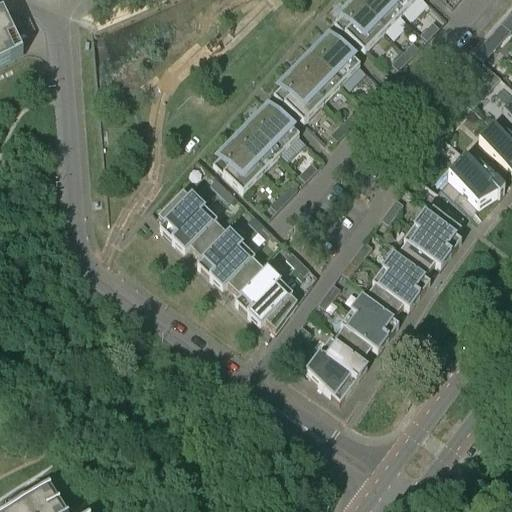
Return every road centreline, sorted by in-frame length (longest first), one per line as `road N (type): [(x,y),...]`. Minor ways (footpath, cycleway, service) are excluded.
road 1 (residential): [(251,391),(92,274),(78,252),(51,12)]
road 2 (residential): [(251,391),(379,213),(376,193),(338,161)]
road 3 (tertiary): [(511,303),(381,484)]
road 4 (residential): [(338,161),(480,0)]
road 5 (tertiary): [(411,506),(511,373)]
road 6 (residential): [(381,484),(251,391)]
